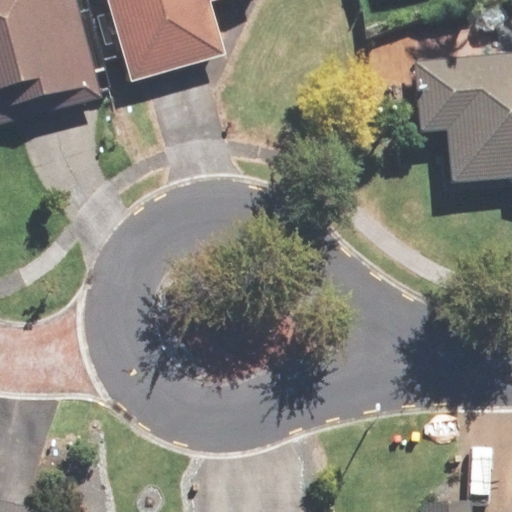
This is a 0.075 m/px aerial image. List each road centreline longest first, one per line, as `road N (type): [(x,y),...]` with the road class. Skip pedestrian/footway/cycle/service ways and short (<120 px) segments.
road 1 (residential): [(130,366),(122,293),(138,238),(241,211),(304,234),(429,355)]
road 2 (residential): [(429,355),(274,403),(174,412),(130,366)]
road 3 (residential): [(130,366),(0,364)]
